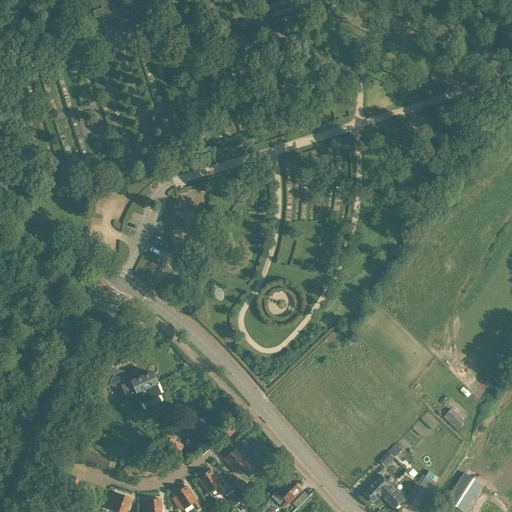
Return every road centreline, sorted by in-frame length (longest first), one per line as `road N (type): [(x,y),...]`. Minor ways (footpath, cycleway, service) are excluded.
road 1 (residential): [(24,511),(122,284)]
road 2 (residential): [(260,405),(162,483),(139,486),(90,470)]
road 3 (unclassified): [(260,405),(178,322),(122,284)]
road 4 (unclassified): [(357,511),(260,405)]
road 5 (unclassified): [(122,284),(0,215)]
road 6 (track): [(422,511),(470,425),(454,393)]
